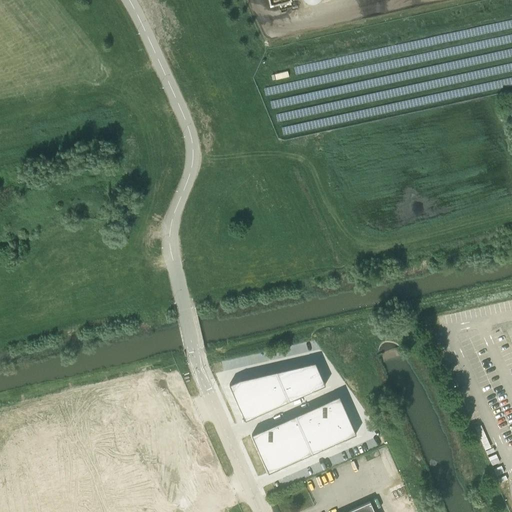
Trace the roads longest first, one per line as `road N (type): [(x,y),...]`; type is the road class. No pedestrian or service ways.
road 1 (unknown): [(240,465),(290,440),(298,419),(289,398),(274,389),(199,411),(151,390),(109,391),(0,434)]
road 2 (unclassified): [(192,349),(169,244),(190,171),(190,138),(128,0)]
road 3 (residential): [(260,511),(192,349)]
